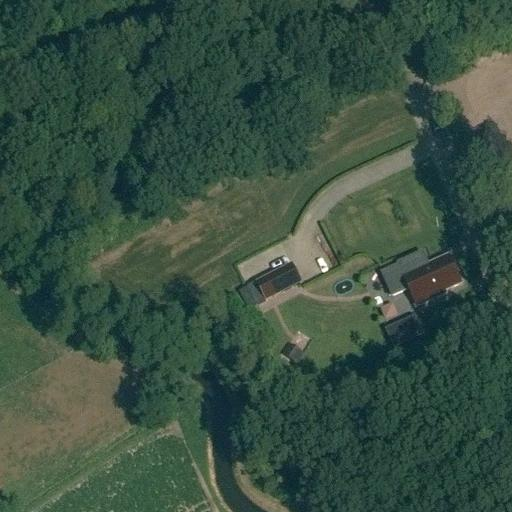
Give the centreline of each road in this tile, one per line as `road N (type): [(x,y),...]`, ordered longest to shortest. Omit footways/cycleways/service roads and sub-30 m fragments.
road 1 (residential): [(511,296),(381,0)]
road 2 (residential): [(0,96),(245,0)]
